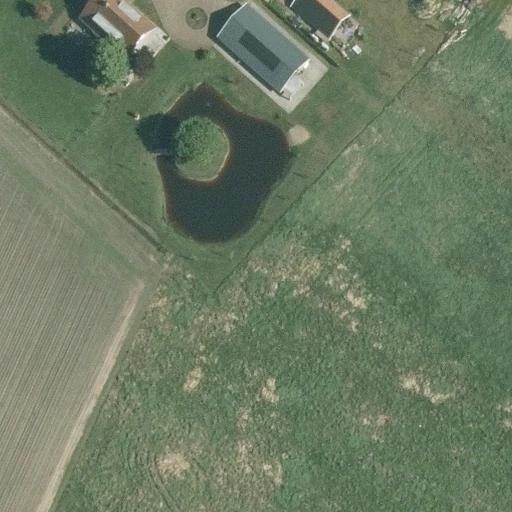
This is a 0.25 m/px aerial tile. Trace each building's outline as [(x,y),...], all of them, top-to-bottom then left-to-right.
[(154,33),(116,0),(101,0),(83,22),(129,62),(154,33)] [(163,0),(191,25),(205,10),(193,0),(163,0)] [(330,38),(347,19),(325,0),(299,0),(294,7),(313,24),(330,38)] [(219,40),(280,95),(307,63),(246,9),(219,40)] [(212,48),(185,78),(248,134),(275,104),(212,48)] [(196,91),(187,99),(200,114),(209,107),(196,91)]
